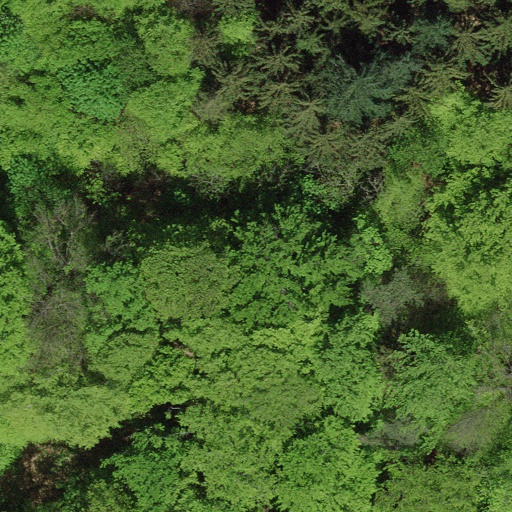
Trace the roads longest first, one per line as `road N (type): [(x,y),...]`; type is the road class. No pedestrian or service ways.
road 1 (track): [(0,149),(396,169),(511,185)]
road 2 (track): [(388,511),(511,314)]
